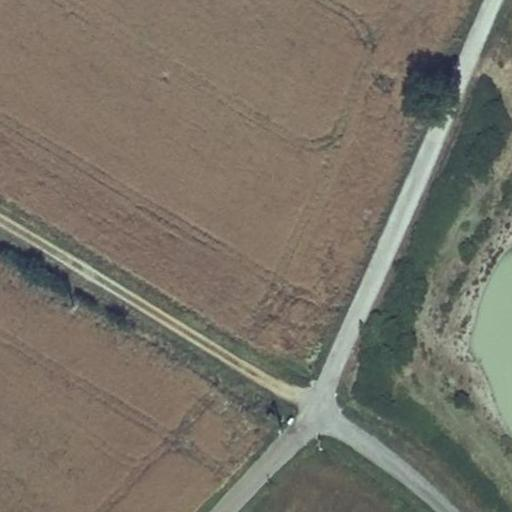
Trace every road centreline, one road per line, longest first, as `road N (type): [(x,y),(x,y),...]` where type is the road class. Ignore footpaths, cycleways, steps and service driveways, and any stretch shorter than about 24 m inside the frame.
road 1 (unclassified): [(315,409),(489,0)]
road 2 (track): [(315,409),(0,223)]
road 3 (unclassified): [(447,511),(394,462),(315,409)]
road 4 (unclassified): [(222,511),(315,409)]
